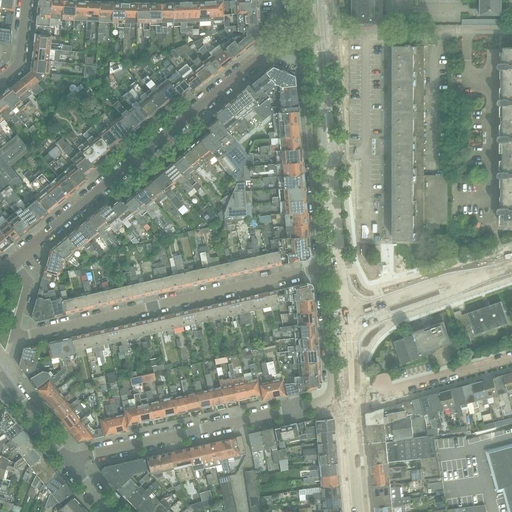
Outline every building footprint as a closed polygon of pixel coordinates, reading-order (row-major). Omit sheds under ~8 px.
[(0,0),(0,11),(7,13),(6,14),(5,24),(11,24),(14,0),(0,0)] [(37,0),(38,0),(38,1),(38,6),(37,6),(37,7),(37,15),(36,15),(36,16),(35,31),(48,33),(50,18),(49,18),(50,0),(37,0)] [(63,0),(60,0),(50,0),(49,18),(50,18),(56,19),(56,22),(58,22),(56,37),(59,37),(63,0)] [(75,1),(63,0),(59,37),(61,37),(62,29),(66,29),(66,23),(67,23),(67,20),(74,20),(75,1)] [(234,8),(235,14),(237,14),(258,12),(259,12),(258,11),(258,7),(258,6),(257,1),(256,0),(240,0),(236,0),(235,0),(230,1),(230,0),(229,1),(228,1),(223,1),(223,8),(234,8)] [(351,0),(352,24),(357,24),(358,24),(358,26),(370,26),(370,24),(374,24),(374,0),(351,0)] [(479,0),(480,15),(502,15),(501,0),(479,0)] [(87,2),(75,1),(74,20),(72,36),(77,37),(78,30),(79,24),(80,24),(80,20),(86,20),(87,2)] [(223,19),(223,8),(223,1),(214,2),(210,2),(212,35),(217,33),(217,25),(224,24),(223,19)] [(100,3),(87,2),(86,20),(85,38),(90,38),(91,31),(91,25),(92,25),(93,21),(99,22),(100,3)] [(212,35),(210,2),(205,2),(198,3),(198,26),(205,25),(206,37),(212,35)] [(112,3),(100,3),(99,22),(97,42),(103,42),(104,34),(105,34),(106,22),(111,22),(112,3)] [(124,3),(112,3),(111,22),(111,23),(118,23),(118,28),(120,28),(119,38),(123,38),(124,3)] [(136,4),(124,3),(123,38),(123,46),(128,46),(129,28),(130,28),(130,23),(136,23),(136,4)] [(161,39),(161,3),(148,4),(148,37),(149,37),(149,25),(155,25),(155,33),(157,33),(157,39),(161,39)] [(173,22),(173,3),(161,3),(161,39),(167,39),(166,22),(173,22)] [(186,36),(185,3),(173,3),(173,22),(173,27),(180,27),(180,33),(182,33),(182,36),(186,36)] [(198,26),(198,3),(190,3),(185,3),(186,36),(186,38),(191,38),(191,33),(192,33),(192,26),(198,26)] [(148,37),(148,4),(136,4),(136,23),(143,23),(143,30),(144,30),(144,37),(148,37)] [(258,12),(237,14),(237,20),(240,20),(241,26),(260,25),(260,24),(259,24),(258,23),(259,22),(259,18),(258,17),(258,16),(259,16),(258,16),(258,12)] [(260,25),(241,26),(238,26),(238,32),(242,32),(242,36),(240,37),(236,36),(233,33),(235,31),(235,26),(229,27),(224,27),(224,30),(228,35),(242,52),(243,52),(243,51),(245,50),(253,43),(255,42),(259,38),(261,36),(260,30),(259,25),(260,25)] [(0,41),(10,42),(11,30),(1,29),(0,28),(0,41)] [(34,43),(33,47),(71,51),(72,46),(61,45),(50,43),(50,36),(35,34),(34,43)] [(242,52),(228,35),(218,43),(232,60),(233,60),(236,58),(236,57),(236,56),(238,56),(240,54),(241,52),(242,52)] [(203,46),(198,40),(194,42),(200,49),(198,50),(205,59),(201,62),(213,76),(214,76),(213,75),(214,75),(215,75),(217,73),(217,72),(218,72),(219,71),(221,68),(210,55),(211,55),(203,46)] [(216,50),(211,55),(210,55),(221,68),(222,68),(222,69),(232,60),(218,43),(216,40),(211,44),(216,50)] [(10,42),(0,41),(0,65),(8,59),(10,42)] [(394,46),(394,78),(424,78),(424,44),(407,44),(407,46),(394,46)] [(201,62),(187,45),(174,49),(179,56),(181,57),(185,54),(192,62),(193,61),(195,63),(189,68),(202,84),(203,84),(203,83),(205,83),(208,81),(208,79),(209,79),(209,80),(213,76),(201,62)] [(71,51),(33,47),(33,51),(32,60),(59,63),(59,62),(60,54),(71,56),(71,51)] [(501,141),(502,141),(504,141),(504,171),(501,171),(500,172),(499,173),(498,174),(499,176),(500,177),(501,177),(504,177),(504,207),(501,207),(499,208),(498,209),(498,210),(498,211),(499,213),(500,213),(501,213),(504,213),(504,229),(511,228),(511,47),(504,47),(504,63),(502,63),(500,63),(499,64),(499,65),(499,66),(499,67),(500,68),(501,69),(504,69),(504,99),(501,99),(500,99),(499,100),(498,102),(499,103),(499,104),(500,105),(501,105),(504,105),(504,135),(501,135),(500,136),(499,137),(498,138),(499,139),(499,141),(501,141)] [(179,56),(174,49),(170,51),(176,59),(179,56)] [(59,63),(32,60),(30,71),(45,73),(49,74),(50,67),(52,67),(52,66),(69,68),(69,63),(59,62),(59,63)] [(109,62),(109,74),(111,73),(123,69),(123,62),(109,62)] [(189,68),(186,64),(177,72),(190,89),(194,92),(199,88),(199,86),(202,84),(189,68)] [(177,72),(172,65),(167,69),(170,74),(165,78),(167,80),(178,93),(181,97),(190,89),(177,72)] [(273,114),(272,113),(297,111),(294,76),(272,67),(245,89),(260,107),(266,114),(273,114)] [(111,73),(114,76),(119,82),(122,79),(120,76),(129,73),(125,68),(123,69),(111,73)] [(45,73),(30,71),(19,81),(28,91),(28,90),(30,89),(35,96),(42,90),(36,83),(46,75),(45,73)] [(147,75),(144,71),(140,75),(143,79),(142,80),(151,92),(147,96),(158,109),(158,108),(160,108),(168,101),(156,86),(149,78),(147,75)] [(111,73),(109,74),(99,78),(102,82),(111,79),(111,78),(114,76),(111,73)] [(159,81),(153,74),(149,78),(156,86),(168,101),(178,93),(167,80),(166,80),(164,77),(159,81)] [(424,110),(424,78),(394,78),(394,111),(424,110)] [(28,91),(19,81),(10,88),(25,107),(36,120),(40,116),(36,111),(36,110),(34,107),(34,106),(30,101),(30,102),(27,98),(32,94),(28,90),(28,91)] [(130,85),(133,89),(128,92),(148,118),(149,117),(148,117),(149,116),(150,116),(158,109),(147,96),(135,81),(130,85)] [(71,92),(67,96),(69,99),(84,88),(81,85),(77,88),(75,86),(74,85),(72,85),(70,86),(69,87),(69,89),(70,91),(71,92)] [(25,107),(10,88),(0,96),(19,120),(20,120),(24,125),(29,121),(21,111),(25,107)] [(241,92),(235,97),(249,113),(253,109),(255,111),(260,107),(245,89),(241,92)] [(148,118),(128,92),(122,97),(129,105),(130,104),(134,109),(133,109),(131,108),(127,111),(125,109),(125,110),(134,121),(138,126),(148,118)] [(19,120),(0,96),(0,115),(3,119),(4,121),(8,117),(14,124),(19,120)] [(249,113),(235,97),(228,103),(228,102),(224,106),(225,107),(244,131),(245,131),(250,127),(243,118),(249,113)] [(115,118),(128,134),(138,126),(134,121),(125,110),(118,101),(112,105),(119,114),(115,117),(115,118)] [(244,131),(225,107),(221,110),(219,110),(213,115),(216,119),(225,129),(231,125),(242,138),(247,133),(245,131),(244,131)] [(424,143),(424,110),(394,111),(394,143),(424,143)] [(297,116),(297,111),(272,113),(273,114),(273,126),(297,124),(297,122),(298,121),(298,118),(297,117),(297,116)] [(110,122),(104,114),(99,117),(120,141),(128,134),(115,118),(110,122)] [(120,141),(99,117),(95,121),(97,123),(92,127),(98,135),(110,149),(120,141)] [(225,129),(216,119),(206,127),(209,131),(241,171),(242,168),(243,167),(248,156),(225,129)] [(298,137),(297,124),(273,126),(274,132),(269,133),(269,139),(274,139),(298,137)] [(28,130),(32,134),(37,130),(33,125),(28,130)] [(98,135),(92,127),(87,132),(86,132),(82,135),(89,143),(101,156),(110,149),(98,135)] [(241,171),(209,131),(200,139),(217,161),(236,183),(241,171)] [(77,139),(73,134),(71,136),(70,135),(68,136),(73,142),(80,151),(83,154),(91,164),(94,161),(95,161),(101,156),(89,143),(84,147),(81,144),(77,139)] [(29,150),(17,135),(7,143),(0,148),(0,155),(10,167),(29,150)] [(61,139),(59,137),(55,140),(61,147),(61,148),(75,165),(85,176),(94,168),(91,164),(83,154),(80,151),(76,154),(67,143),(66,143),(62,138),(61,139)] [(298,138),(298,137),(274,139),(275,145),(270,146),(260,147),(260,153),(300,150),(300,144),(299,144),(299,143),(300,142),(300,139),(298,138)] [(217,161),(200,139),(199,139),(190,147),(210,171),(213,175),(217,172),(211,165),(217,161)] [(425,175),(424,143),(394,143),(394,175),(425,175)] [(210,171),(190,147),(180,155),(193,170),(193,169),(194,171),(199,167),(201,170),(203,169),(206,174),(210,171)] [(301,154),(300,150),(260,153),(258,153),(259,157),(275,156),(276,165),(302,163),(301,162),(300,161),(302,160),(301,156),(300,155),(301,154)] [(50,157),(77,189),(87,180),(87,179),(85,176),(75,165),(70,168),(61,155),(59,156),(56,152),(51,156),(50,157)] [(248,156),(243,167),(253,166),(252,153),(249,154),(248,156)] [(54,182),(55,182),(68,196),(77,189),(50,157),(51,156),(49,154),(43,158),(48,165),(47,165),(58,178),(54,182)] [(10,167),(0,155),(0,200),(3,198),(17,214),(28,229),(29,229),(39,221),(38,221),(27,206),(15,191),(14,192),(13,190),(22,182),(10,167)] [(193,170),(180,155),(171,163),(196,192),(196,191),(200,188),(188,173),(193,170)] [(196,192),(171,163),(162,170),(174,185),(178,182),(188,194),(190,197),(196,192),(196,191),(196,192)] [(302,175),(302,163),(276,165),(268,166),(269,170),(275,170),(276,177),(276,178),(277,178),(302,175)] [(246,218),(245,205),(245,192),(244,180),(243,168),(242,168),(241,171),(236,183),(231,196),(226,208),(224,212),(224,219),(224,224),(239,220),(246,218)] [(53,199),(33,175),(30,172),(29,170),(23,175),(39,195),(35,198),(48,213),(57,205),(53,199)] [(38,170),(33,175),(53,199),(57,205),(68,196),(55,182),(51,185),(38,170)] [(180,212),(183,217),(189,212),(170,189),(174,185),(162,170),(152,179),(156,184),(180,212)] [(303,180),(302,175),(277,178),(278,190),(304,188),(304,187),(303,187),(302,186),(304,185),(303,182),(302,181),(303,180)] [(448,175),(425,175),(394,175),(394,208),(448,207),(448,175)] [(156,184),(152,179),(141,187),(156,204),(160,201),(174,217),(180,212),(156,184)] [(156,204),(141,187),(132,195),(146,212),(156,223),(157,222),(158,219),(156,216),(154,212),(159,208),(156,204)] [(305,200),(304,188),(278,190),(279,198),(272,198),(272,203),(305,200)] [(231,196),(229,194),(220,201),(225,208),(226,208),(231,196)] [(146,212),(132,195),(123,202),(133,215),(147,231),(150,228),(143,219),(142,219),(141,220),(140,219),(142,217),(141,216),(146,212)] [(31,203),(27,206),(38,221),(44,216),(48,213),(35,198),(34,196),(29,200),(31,203)] [(119,199),(118,200),(110,207),(118,218),(124,225),(135,238),(139,234),(132,226),(127,220),(133,215),(123,202),(121,200),(119,199)] [(306,212),(305,200),(272,203),(272,207),(280,207),(280,214),(283,214),(306,212)] [(106,204),(96,211),(108,225),(114,233),(124,225),(118,218),(110,207),(108,204),(106,204)] [(208,213),(202,219),(209,227),(219,219),(208,207),(205,210),(208,213)] [(448,224),(448,207),(394,208),(394,240),(424,240),(424,230),(424,224),(448,224)] [(9,216),(5,211),(1,214),(2,216),(20,236),(23,233),(28,229),(17,214),(12,219),(10,216),(9,216)] [(108,225),(96,211),(87,219),(100,236),(105,241),(109,238),(103,230),(108,225)] [(306,217),(306,212),(283,214),(284,220),(285,220),(286,226),(307,224),(306,217)] [(271,222),(271,220),(270,215),(258,217),(259,224),(271,222)] [(20,236),(2,216),(0,217),(0,231),(10,244),(14,241),(19,236),(20,236)] [(100,236),(87,219),(77,227),(95,250),(102,258),(105,255),(94,241),(100,236)] [(307,224),(286,226),(273,227),(273,231),(278,230),(278,228),(284,228),(285,232),(286,232),(287,238),(287,239),(306,237),(308,237),(307,229),(307,224)] [(95,250),(77,227),(66,236),(77,248),(80,252),(88,246),(89,248),(89,249),(92,253),(95,250)] [(10,244),(0,231),(0,251),(0,252),(10,244)] [(77,248),(66,236),(58,243),(70,256),(71,255),(73,254),(72,252),(77,248)] [(254,239),(254,236),(251,236),(253,249),(252,249),(257,270),(269,268),(266,255),(260,256),(257,239),(254,239)] [(306,241),(306,237),(287,239),(287,238),(275,239),(274,240),(276,249),(309,246),(308,242),(307,241),(306,241)] [(109,238),(105,241),(106,242),(108,245),(112,249),(118,248),(112,241),(110,238),(109,238)] [(276,249),(274,240),(270,241),(273,253),(266,255),(269,268),(280,265),(276,249)] [(70,256),(58,243),(50,250),(71,263),(79,268),(79,269),(82,268),(71,255),(70,256)] [(209,258),(206,246),(203,247),(211,281),(222,278),(219,265),(213,266),(211,257),(209,258)] [(309,247),(309,246),(276,249),(280,265),(288,263),(292,263),(292,262),(298,261),(307,259),(310,256),(309,255),(309,246),(309,247)] [(211,281),(203,247),(199,248),(200,253),(199,253),(203,269),(196,270),(199,284),(211,281)] [(257,270),(252,249),(247,250),(249,258),(243,260),(246,273),(257,270)] [(71,263),(50,250),(44,271),(56,275),(62,273),(64,264),(70,265),(71,263)] [(183,264),(189,262),(186,251),(180,252),(183,264)] [(184,270),(180,255),(174,257),(178,274),(173,276),(176,289),(187,286),(184,270)] [(91,266),(92,270),(104,267),(102,258),(91,266)] [(235,259),(231,260),(234,276),(246,273),(243,260),(236,261),(235,259)] [(234,276),(231,260),(226,261),(227,263),(219,265),(222,278),(234,276)] [(162,267),(161,262),(157,263),(164,292),(176,289),(173,276),(167,277),(165,266),(162,267)] [(155,280),(149,281),(144,282),(147,296),(164,292),(157,263),(154,263),(155,269),(153,269),(155,280)] [(128,268),(128,266),(124,267),(126,273),(124,273),(127,286),(121,287),(124,301),(136,298),(128,268)] [(138,283),(134,266),(128,268),(136,298),(147,296),(144,282),(138,283)] [(187,270),(184,270),(187,286),(199,284),(196,270),(188,272),(187,270)] [(44,271),(42,278),(50,281),(58,283),(56,275),(44,271)] [(42,278),(39,288),(36,301),(31,318),(35,321),(54,317),(50,298),(48,291),(47,292),(50,281),(42,278)] [(91,294),(88,281),(82,282),(85,292),(86,292),(89,309),(101,306),(98,292),(91,294)] [(307,283),(284,289),(275,291),(277,302),(283,302),(283,301),(287,301),(289,301),(291,301),(313,300),(312,288),(312,287),(312,285),(311,285),(310,284),(309,283),(307,283)] [(64,291),(63,285),(59,286),(61,298),(62,298),(66,314),(77,311),(74,298),(67,299),(66,290),(64,291)] [(113,286),(109,287),(112,303),(124,301),(121,287),(114,289),(113,286)] [(112,303),(109,287),(105,288),(105,291),(98,292),(101,306),(112,303)] [(56,300),(54,290),(48,291),(50,298),(54,317),(66,314),(62,298),(61,298),(56,300)] [(277,302),(275,291),(263,294),(267,308),(267,311),(269,317),(273,317),(270,307),(278,305),(277,302)] [(86,292),(85,292),(81,293),(82,296),(74,298),(77,311),(89,309),(86,292)] [(267,308),(263,294),(252,296),(255,311),(267,308)] [(255,311),(252,296),(240,299),(246,325),(250,324),(249,319),(250,319),(248,312),(255,311)] [(246,325),(240,299),(228,302),(232,316),(239,314),(240,321),(241,321),(242,326),(246,325)] [(313,304),(313,300),(291,301),(292,308),(293,314),(314,312),(314,311),(313,310),(314,309),(314,306),(313,305),(313,304)] [(501,301),(491,305),(490,305),(489,302),(484,304),(485,307),(468,313),(475,335),(509,323),(501,301)] [(232,316),(228,302),(217,304),(220,318),(232,316)] [(220,318),(217,304),(205,307),(209,321),(220,318)] [(209,321),(205,307),(193,310),(197,324),(209,321)] [(197,324),(193,310),(182,312),(185,326),(191,325),(192,331),(192,330),(194,339),(199,338),(197,330),(196,324),(197,324)] [(460,310),(454,313),(459,329),(465,346),(472,344),(460,310)] [(185,326),(182,312),(170,315),(173,329),(185,326)] [(315,316),(314,312),(296,313),(293,314),(293,319),(297,318),(297,326),(315,324),(314,323),(315,322),(315,318),(314,317),(314,316),(315,316)] [(170,315),(158,318),(153,319),(156,333),(159,345),(164,344),(161,332),(167,330),(168,335),(170,335),(172,341),(176,340),(174,335),(173,329),(170,315)] [(156,333),(153,319),(141,321),(148,349),(147,349),(148,353),(152,352),(150,340),(151,340),(150,334),(156,333)] [(148,349),(141,321),(129,324),(132,338),(140,337),(141,343),(142,342),(144,350),(147,349),(148,349)] [(444,321),(435,325),(431,327),(430,324),(424,327),(424,328),(412,333),(413,333),(413,335),(394,342),(402,364),(435,353),(435,352),(434,350),(452,344),(444,321)] [(132,338),(129,324),(118,327),(122,341),(124,351),(129,350),(127,340),(132,338)] [(316,329),(315,324),(297,326),(285,326),(285,331),(291,330),(291,328),(293,328),(294,339),(316,337),(316,336),(316,335),(316,334),(316,331),(315,330),(315,329),(316,329)] [(122,341),(118,327),(107,329),(110,343),(122,341)] [(110,343),(107,329),(94,332),(100,358),(101,363),(104,362),(104,357),(105,356),(104,351),(105,351),(103,345),(110,343)] [(100,358),(94,332),(83,335),(86,349),(92,348),(93,353),(95,353),(96,358),(100,358)] [(86,349),(83,335),(71,337),(74,351),(86,349)] [(75,354),(74,351),(71,337),(59,340),(65,370),(66,370),(73,372),(71,362),(69,362),(67,356),(75,354)] [(316,337),(294,339),(295,349),(292,349),(292,346),(287,347),(287,351),(317,349),(317,345),(316,345),(316,343),(317,342),(317,339),(316,338),(316,337)] [(65,370),(59,340),(47,343),(50,357),(51,363),(52,364),(58,362),(59,365),(60,364),(61,370),(63,369),(65,370)] [(40,350),(38,345),(23,348),(21,358),(43,365),(43,363),(51,363),(50,357),(41,358),(38,357),(40,350)] [(251,348),(253,361),(260,360),(258,348),(251,348)] [(318,355),(317,349),(287,351),(287,356),(293,355),(293,353),(295,353),(295,356),(299,356),(300,363),(318,361),(319,359),(318,356),(317,355),(318,355)] [(227,357),(214,360),(215,366),(228,363),(227,357)] [(43,365),(21,358),(18,366),(22,371),(33,374),(35,367),(41,369),(43,365)] [(277,380),(273,361),(265,363),(272,398),(286,396),(283,384),(282,379),(277,380)] [(318,361),(300,363),(291,363),(292,369),(300,368),(301,376),(319,374),(318,362),(318,361)] [(272,398),(265,363),(261,364),(265,383),(258,384),(257,384),(260,395),(261,401),(272,398)] [(153,367),(154,373),(165,370),(165,369),(164,365),(163,364),(153,367)] [(258,384),(254,364),(250,365),(251,372),(252,379),(244,381),(245,382),(248,398),(250,397),(251,398),(254,397),(254,396),(260,395),(257,384),(258,384)] [(114,369),(114,378),(123,378),(122,368),(114,369)] [(53,377),(44,383),(36,389),(39,393),(44,399),(44,400),(57,389),(53,384),(61,378),(60,376),(66,372),(66,370),(65,370),(63,369),(61,370),(53,377)] [(235,380),(233,370),(229,370),(231,378),(230,378),(235,400),(248,398),(245,382),(239,384),(238,380),(235,380)] [(22,371),(35,388),(43,382),(44,383),(53,377),(50,373),(42,372),(35,375),(33,374),(22,371)] [(511,372),(503,375),(508,391),(511,389),(511,372)] [(154,373),(142,376),(144,383),(156,380),(154,373)] [(213,389),(210,374),(205,375),(208,390),(211,406),(224,403),(220,388),(213,389)] [(320,374),(319,374),(301,376),(295,376),(296,383),(283,384),(286,396),(287,395),(299,392),(301,392),(316,388),(316,389),(317,388),(320,384),(321,384),(321,382),(320,382),(320,381),(319,381),(320,379),(320,377),(319,376),(319,375),(319,374),(320,374)] [(508,392),(508,391),(503,375),(493,378),(501,406),(506,404),(503,393),(508,392)] [(144,383),(142,376),(130,379),(131,386),(144,383)] [(235,400),(230,378),(219,381),(220,388),(224,403),(235,400)] [(501,406),(493,378),(482,381),(487,398),(492,396),(495,407),(501,406)] [(188,395),(185,380),(181,381),(184,395),(188,411),(192,410),(194,411),(198,410),(199,409),(196,393),(188,395)] [(202,392),(200,381),(194,382),(196,393),(199,409),(211,406),(208,390),(202,392)] [(487,398),(482,381),(472,384),(480,412),(485,410),(483,405),(489,404),(487,398)] [(70,388),(73,392),(81,386),(78,382),(70,388)] [(480,412),(472,384),(462,387),(466,403),(471,402),(474,413),(476,413),(477,419),(481,418),(480,412)] [(177,397),(175,385),(169,386),(172,397),(171,397),(174,414),(188,411),(184,395),(177,397)] [(164,398),(162,386),(157,387),(160,401),(163,417),(174,414),(171,397),(164,398)] [(468,408),(466,403),(462,387),(451,390),(458,417),(464,415),(462,409),(468,408)] [(65,400),(57,389),(44,400),(47,403),(52,410),(65,400)] [(458,417),(451,390),(440,393),(444,409),(450,407),(453,417),(455,417),(456,417),(458,417)] [(146,392),(147,398),(151,419),(163,417),(160,401),(153,402),(151,391),(146,392)] [(444,409),(440,393),(428,396),(438,429),(443,428),(439,411),(444,409)] [(121,395),(124,414),(127,425),(132,424),(133,424),(136,424),(137,423),(140,422),(135,399),(134,399),(128,400),(127,400),(126,394),(121,395)] [(140,394),(134,395),(133,395),(134,399),(135,399),(140,422),(151,419),(147,398),(141,400),(140,394)] [(438,429),(428,396),(419,399),(423,412),(423,415),(428,413),(431,423),(432,429),(427,430),(428,436),(434,436),(439,435),(438,429)] [(89,398),(82,403),(87,410),(94,405),(89,398)] [(115,404),(114,398),(109,399),(110,404),(111,404),(111,405),(110,405),(116,434),(128,431),(127,425),(124,414),(118,416),(115,404)] [(423,412),(419,399),(413,400),(416,414),(423,412)] [(69,406),(65,400),(52,410),(57,416),(59,420),(80,404),(77,400),(69,406)] [(416,414),(413,400),(398,404),(386,408),(367,414),(368,425),(384,423),(411,416),(416,414)] [(84,409),(80,404),(59,420),(62,423),(67,430),(80,420),(76,414),(84,409)] [(116,434),(110,405),(104,406),(107,418),(100,419),(102,428),(104,436),(116,434)] [(17,421),(7,409),(3,410),(0,420),(0,435),(4,433),(3,432),(17,421)] [(98,429),(93,431),(88,424),(90,423),(91,424),(96,420),(90,413),(80,420),(67,430),(72,436),(73,437),(76,442),(78,442),(84,441),(85,441),(94,438),(100,437),(98,429)] [(414,438),(411,416),(384,423),(368,425),(369,443),(414,438)] [(334,430),(333,418),(315,421),(315,425),(309,426),(305,427),(305,430),(306,433),(334,430)] [(23,429),(17,421),(3,432),(4,433),(0,435),(0,439),(1,441),(0,441),(0,443),(2,446),(2,445),(23,429)] [(300,431),(298,423),(280,427),(274,428),(272,429),(274,439),(275,440),(285,438),(306,433),(305,430),(300,431)] [(29,437),(23,429),(2,445),(2,446),(5,450),(7,448),(11,453),(13,451),(12,449),(29,437)] [(274,439),(272,429),(260,432),(264,449),(271,448),(274,464),(279,463),(279,461),(277,450),(275,440),(274,439)] [(335,441),(334,430),(306,433),(285,438),(286,442),(300,439),(316,438),(317,443),(335,441)] [(264,449),(260,432),(248,435),(252,454),(255,468),(261,467),(257,451),(264,449)] [(222,440),(227,461),(240,459),(239,455),(246,454),(244,446),(242,436),(222,440)] [(437,457),(434,436),(428,436),(422,437),(414,438),(369,443),(371,464),(389,463),(416,459),(420,459),(437,457)] [(36,446),(29,437),(12,449),(13,451),(16,454),(18,452),(22,457),(36,446)] [(227,461),(222,440),(210,443),(216,466),(221,465),(223,472),(230,471),(227,461)] [(336,452),(335,441),(317,443),(317,448),(303,450),(303,456),(336,452)] [(216,466),(210,443),(199,446),(204,468),(216,466)] [(14,467),(14,468),(16,470),(26,462),(29,466),(43,455),(36,446),(22,457),(15,464),(14,467)] [(204,468),(199,446),(187,448),(191,465),(193,471),(204,468)] [(191,465),(187,448),(176,451),(179,467),(191,465)] [(285,449),(279,450),(277,450),(279,461),(286,459),(287,459),(285,449)] [(511,511),(511,451),(505,454),(504,451),(501,449),(491,452),(489,455),(498,488),(501,489),(504,489),(510,511),(511,511)] [(179,467),(176,451),(170,452),(173,469),(179,467)] [(175,477),(173,469),(170,452),(158,455),(163,479),(175,477)] [(337,464),(336,452),(303,456),(304,461),(318,460),(319,465),(337,464)] [(13,472),(14,468),(14,467),(7,465),(8,460),(0,455),(0,466),(6,470),(13,472)] [(51,464),(43,455),(29,466),(36,475),(51,464)] [(163,479),(158,455),(146,458),(149,472),(157,480),(163,479)] [(144,458),(102,468),(100,472),(101,472),(115,488),(117,490),(132,476),(135,472),(147,470),(144,458)] [(288,470),(286,459),(279,461),(279,463),(281,471),(288,470)] [(389,468),(389,463),(371,464),(372,475),(389,474),(402,472),(407,471),(407,466),(401,467),(389,468)] [(58,473),(51,464),(36,475),(34,476),(33,479),(34,480),(31,486),(27,498),(30,499),(35,488),(41,480),(44,484),(58,473)] [(338,475),(337,464),(319,465),(319,470),(311,471),(311,473),(312,477),(338,475)] [(403,478),(402,472),(389,474),(372,475),(373,486),(391,484),(390,478),(391,478),(391,479),(403,478)] [(66,482),(58,473),(44,484),(42,486),(39,492),(42,495),(48,489),(51,493),(66,482)] [(148,473),(138,482),(132,476),(117,490),(122,495),(126,499),(140,486),(149,478),(148,473)] [(339,486),(338,475),(312,477),(303,479),(303,483),(315,482),(314,481),(320,481),(321,487),(339,486)] [(3,479),(0,477),(0,489),(7,491),(9,487),(1,485),(3,479)] [(230,482),(229,477),(219,479),(220,485),(230,482)] [(444,490),(443,481),(427,483),(429,492),(444,490)] [(73,492),(66,482),(51,493),(52,493),(50,495),(45,508),(49,509),(50,507),(52,507),(58,502),(58,503),(65,498),(73,492)] [(193,484),(198,496),(203,494),(198,482),(193,484)] [(231,488),(230,482),(220,485),(221,491),(231,488)] [(391,487),(391,484),(373,486),(375,499),(401,496),(400,486),(391,487)] [(140,486),(126,499),(134,508),(148,495),(152,492),(148,488),(145,491),(140,486)] [(340,497),(339,486),(321,487),(319,487),(319,490),(321,490),(321,493),(312,493),(313,495),(305,495),(305,500),(314,499),(316,499),(340,497)] [(176,491),(175,494),(179,499),(183,495),(184,494),(181,488),(176,491)] [(233,494),(231,488),(221,491),(223,497),(233,494)] [(234,500),(233,494),(223,497),(224,503),(234,500)] [(138,511),(148,511),(159,502),(154,496),(151,499),(148,495),(134,508),(138,511)] [(187,499),(183,495),(179,499),(178,500),(182,504),(187,499)] [(402,497),(401,496),(375,499),(375,507),(403,504),(411,503),(410,497),(402,497)] [(73,497),(65,504),(63,506),(61,504),(55,509),(58,511),(57,511),(72,511),(80,505),(73,497)] [(327,511),(341,509),(340,497),(316,499),(314,499),(314,504),(317,504),(318,510),(320,510),(319,511),(327,511)] [(171,507),(163,498),(159,502),(148,511),(165,511),(168,510),(171,507)] [(211,499),(201,502),(203,508),(212,504),(211,499)] [(235,506),(234,500),(224,503),(225,509),(235,506)] [(198,511),(203,508),(201,502),(190,505),(195,511),(198,511)] [(3,504),(1,511),(8,511),(11,511),(14,506),(4,503),(3,504)]
